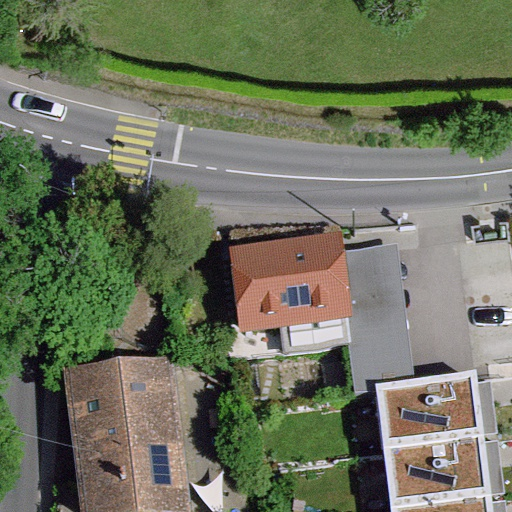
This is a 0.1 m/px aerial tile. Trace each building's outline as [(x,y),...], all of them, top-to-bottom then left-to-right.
[(399,254),(342,261),(348,316),(406,309),(399,254)] [(341,259),(239,271),(245,331),(261,329),(330,321),(348,319),(348,316),(342,261),(341,259)] [(334,349),(330,321),(261,329),(264,357),(334,349)] [(511,332),(511,327),(447,334),(450,367),(511,360),(511,332)] [(196,369),(162,373),(163,383),(196,380),(196,369)] [(162,373),(83,382),(98,511),(178,511),(163,383),(162,373)]
